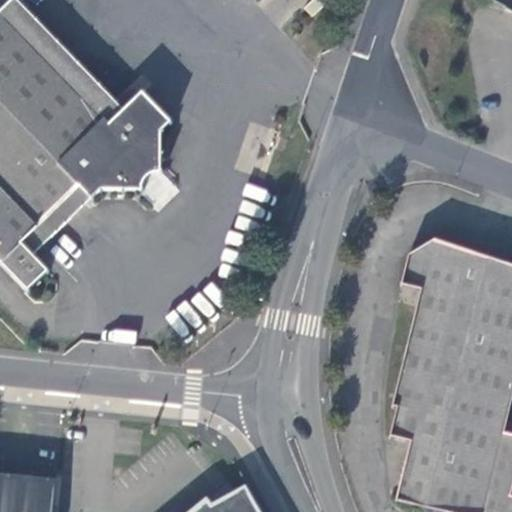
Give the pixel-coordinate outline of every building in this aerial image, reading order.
[(511,0),(493,0),(511,8),(511,0)] [(13,1),(0,13),(0,269),(25,294),(44,277),(29,259),(68,222),(90,201),(98,193),(139,194),(139,189),(141,183),(146,178),(152,177),(158,176),(158,157),(160,134),(169,126),(140,98),(121,114),(13,1)] [(511,511),(511,436),(504,435),(511,401),(511,266),(461,249),(436,240),(410,256),(402,287),(422,292),(418,307),(393,408),(397,410),(390,439),(410,444),(396,502),(421,509),(423,511),(511,511)] [(0,511),(55,511),(58,475),(0,470),(0,511)] [(262,511),(249,487),(220,507),(217,503),(205,511),(262,511)]
